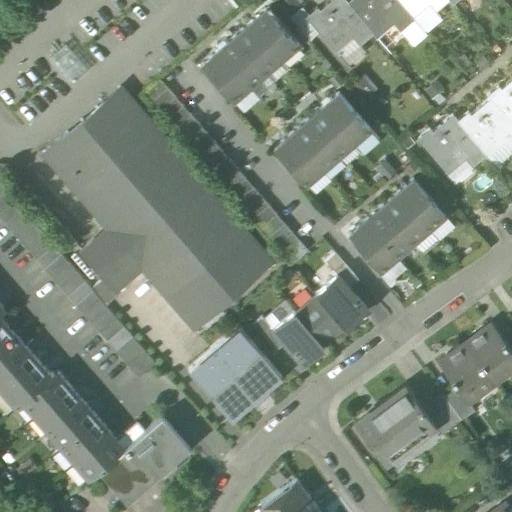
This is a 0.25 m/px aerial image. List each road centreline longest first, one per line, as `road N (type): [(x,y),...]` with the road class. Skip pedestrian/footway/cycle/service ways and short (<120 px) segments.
road 1 (residential): [(511,253),(301,408)]
road 2 (residential): [(301,408),(252,454),(215,511)]
road 3 (residential): [(301,408),(373,511)]
